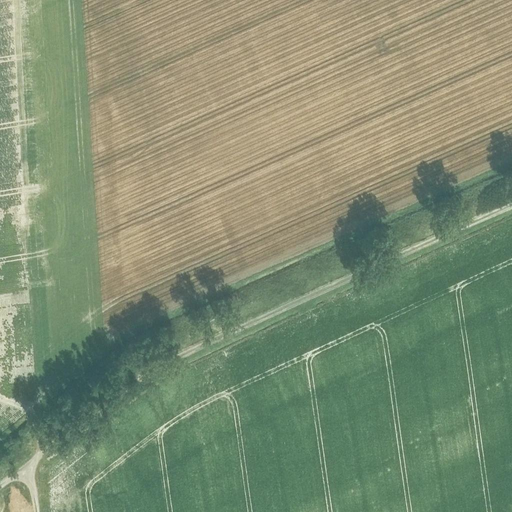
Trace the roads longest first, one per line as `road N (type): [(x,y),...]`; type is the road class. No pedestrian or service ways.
road 1 (track): [(511,208),(224,337),(0,486)]
road 2 (track): [(25,0),(45,455)]
